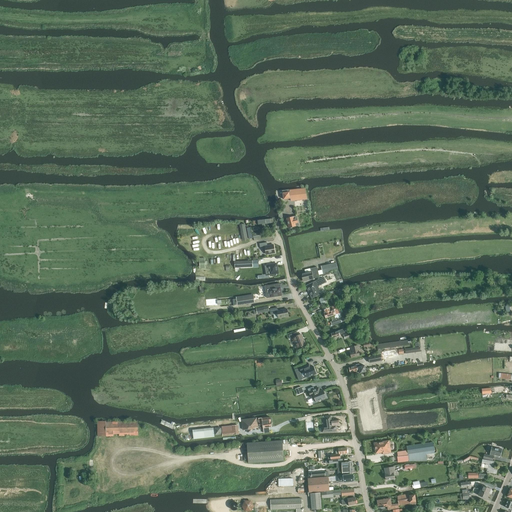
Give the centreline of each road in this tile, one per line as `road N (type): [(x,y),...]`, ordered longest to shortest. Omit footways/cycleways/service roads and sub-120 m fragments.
road 1 (residential): [(369,511),(345,390),(291,283),(277,226)]
road 2 (track): [(122,455),(262,468),(282,466),(302,449),(355,443)]
